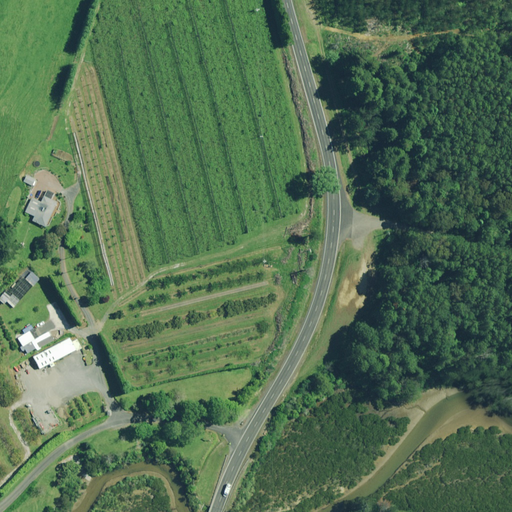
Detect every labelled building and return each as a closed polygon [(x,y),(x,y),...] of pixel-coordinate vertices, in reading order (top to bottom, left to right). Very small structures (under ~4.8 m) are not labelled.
[(34,180),(26,176),(23,182),(31,186),(34,180)] [(56,203),(43,197),(41,203),(31,199),(25,212),(34,216),(31,221),(45,227),(56,203)] [(32,287),(21,276),(0,296),(0,300),(4,304),(6,301),(13,307),(32,287)] [(34,340),(29,331),(17,338),(26,354),(35,348),(31,342),(34,340)] [(75,350),(69,338),(33,357),(39,369),(75,350)] [(81,348),(77,339),(73,341),(77,350),(81,348)]
